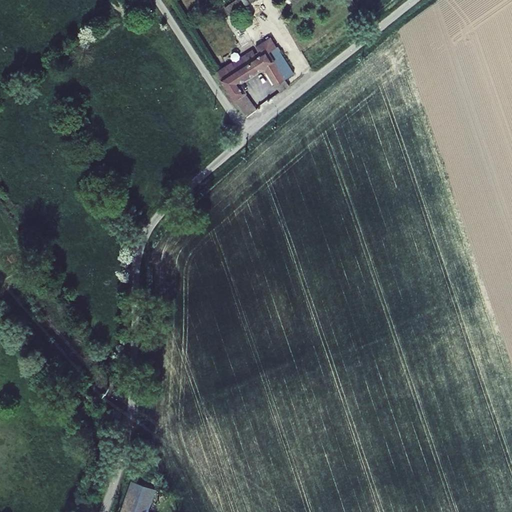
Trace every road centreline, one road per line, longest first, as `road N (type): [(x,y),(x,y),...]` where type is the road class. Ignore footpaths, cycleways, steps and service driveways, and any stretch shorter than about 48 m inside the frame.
road 1 (unclassified): [(247,135),(142,239),(129,422),(105,511)]
road 2 (unclassified): [(414,0),(247,135)]
road 3 (residential): [(157,0),(247,135)]
